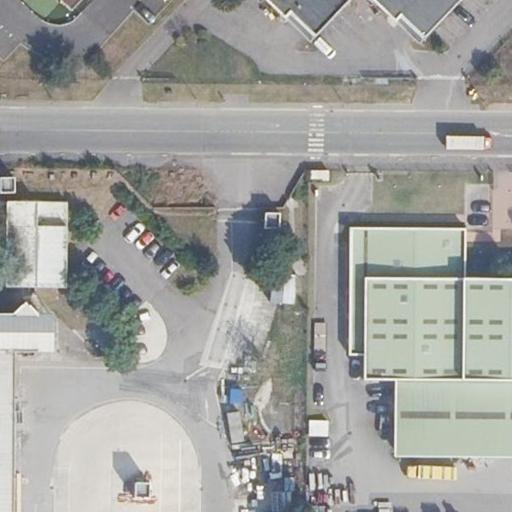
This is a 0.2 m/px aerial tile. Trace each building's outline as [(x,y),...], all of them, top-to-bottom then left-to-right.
[(78,0),(61,0),(70,8),(78,0)] [(260,0),(283,21),(288,15),(313,40),(350,0),(367,0),(393,23),(398,18),(422,41),(461,0),(260,0)] [(310,173),(310,184),(328,184),(328,173),(310,173)] [(0,286),(62,288),(64,201),(0,198),(0,286)] [(464,230),(350,228),(349,355),(364,357),(363,381),(395,381),(394,450),(511,451),(511,279),(463,279),(464,230)] [(292,305),(296,273),(270,270),(266,301),(292,305)] [(43,326),(37,318),(26,303),(11,315),(0,314),(0,511),(12,511),(15,354),(34,353),(35,333),(43,326)] [(49,318),(37,318),(43,326),(35,333),(34,353),(49,354),(49,318)]
